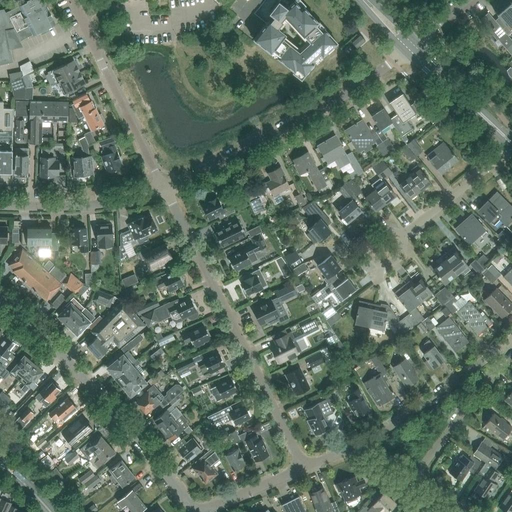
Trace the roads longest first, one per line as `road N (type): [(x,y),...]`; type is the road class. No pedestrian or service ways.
road 1 (residential): [(304,468),(164,190)]
road 2 (residential): [(196,511),(119,419),(0,298)]
road 3 (residential): [(164,190),(337,98),(408,45)]
road 4 (residential): [(164,190),(73,0)]
road 5 (residential): [(364,445),(511,346)]
road 6 (residential): [(0,206),(100,206),(164,190)]
road 7 (residential): [(411,478),(511,346)]
road 8 (tertiary): [(507,142),(408,45)]
road 9 (residential): [(409,234),(507,142)]
